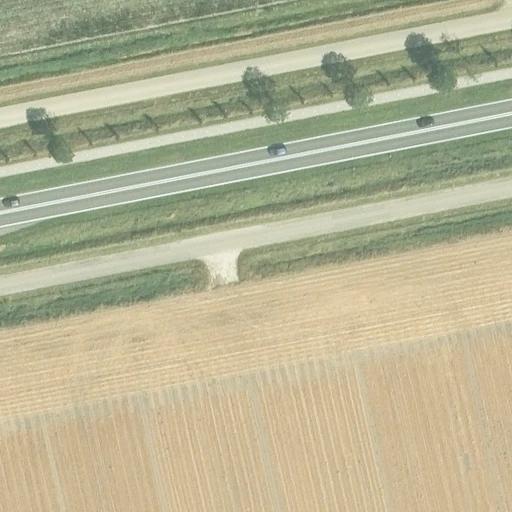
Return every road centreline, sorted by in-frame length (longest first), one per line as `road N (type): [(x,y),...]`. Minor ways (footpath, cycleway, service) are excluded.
road 1 (unclassified): [(0,285),(511,185)]
road 2 (unclassified): [(0,118),(511,19)]
road 3 (trunk): [(0,210),(511,112)]
